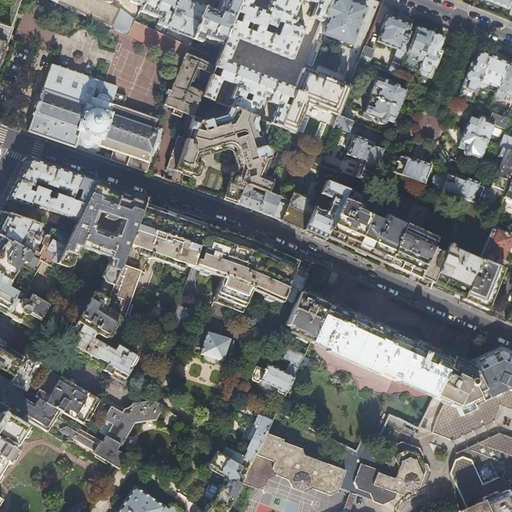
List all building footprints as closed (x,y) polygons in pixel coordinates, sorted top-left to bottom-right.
[(0,0),(0,43),(4,45),(19,0),(0,0)] [(51,0),(111,28),(113,23),(114,28),(130,35),(129,36),(182,60),(171,87),(168,86),(165,94),(168,95),(163,105),(173,110),(171,114),(180,118),(182,113),(193,117),(194,114),(201,97),(210,76),(213,68),(216,60),(154,30),(135,22),(136,21),(122,11),(118,8),(107,3),(100,0),(51,0)] [(143,0),(141,7),(137,17),(136,21),(135,22),(154,30),(156,25),(164,29),(175,0),(143,0)] [(205,7),(188,0),(175,0),(164,29),(179,34),(177,39),(184,42),(186,37),(192,40),(205,7)] [(223,0),(219,12),(205,7),(192,40),(201,43),(203,38),(222,45),(231,21),(235,13),(239,0),(223,0)] [(299,0),(304,0),(315,4),(310,17),(320,22),(328,0),(239,0),(235,13),(241,16),(238,24),(231,21),(222,45),(216,60),(213,68),(219,71),(216,78),(210,76),(201,97),(206,99),(210,101),(212,101),(221,80),(235,85),(230,99),(232,101),(230,108),(251,117),(254,109),(257,110),(262,97),(268,99),(266,102),(275,106),(269,124),(274,126),(279,127),(294,88),(228,61),(237,39),(291,60),(304,28),(294,24),(296,19),(293,18),(299,0)] [(334,0),(328,0),(320,22),(316,32),(351,46),(366,7),(353,2),(347,0),(334,0)] [(485,0),(499,5),(507,8),(510,0),(485,0)] [(125,8),(122,11),(136,21),(137,17),(125,8)] [(402,65),(414,33),(407,31),(409,25),(397,20),(386,15),(379,31),(380,31),(376,41),(397,50),(388,73),(397,76),(402,65)] [(416,27),(414,33),(402,65),(418,71),(432,34),(424,31),(416,27)] [(438,36),(432,34),(418,71),(417,73),(430,79),(440,52),(437,50),(442,38),(438,36)] [(363,48),(358,61),(367,64),(373,51),(363,48)] [(478,84),(489,56),(481,53),(478,52),(473,64),(470,63),(457,95),(471,101),(478,84)] [(497,88),(507,63),(497,59),(489,56),(478,84),(486,87),(487,84),(497,88)] [(367,64),(358,61),(352,77),(367,83),(373,67),(367,64)] [(511,65),(507,63),(497,88),(494,97),(511,104),(511,65)] [(130,168),(152,175),(155,168),(152,166),(153,163),(150,162),(151,158),(150,157),(159,132),(153,130),(156,122),(121,110),(125,98),(114,94),(116,89),(106,85),(107,83),(103,81),(102,83),(51,65),(49,72),(43,90),(42,90),(38,101),(33,115),(31,122),(27,132),(48,139),(130,168)] [(300,74),(294,88),(279,127),(293,133),(300,116),(301,117),(305,106),(304,106),(305,103),(313,106),(313,108),(324,112),(325,111),(337,115),(348,88),(314,75),(312,78),(300,74)] [(381,82),(375,99),(398,108),(403,97),(402,97),(404,93),(398,90),(399,88),(398,85),(395,83),(392,84),(392,83),(390,82),(389,82),(388,83),(388,84),(381,82)] [(199,116),(206,99),(201,97),(194,114),(199,116)] [(398,108),(375,99),(369,116),(374,118),(374,119),(374,120),(375,122),(377,122),(378,121),(379,123),(383,125),(386,123),(386,121),(392,123),(394,118),(395,118),(396,114),(398,108)] [(221,105),(212,101),(210,101),(208,105),(219,109),(221,105)] [(238,170),(236,177),(235,176),(231,178),(223,200),(235,204),(243,184),(251,187),(264,192),(266,192),(271,181),(262,177),(267,162),(266,157),(265,157),(263,149),(255,125),(257,119),(251,117),(230,108),(227,107),(225,112),(222,117),(199,124),(197,123),(198,120),(192,118),(188,132),(193,134),(191,139),(188,141),(185,140),(174,171),(192,177),(194,177),(195,177),(198,165),(198,164),(198,163),(195,162),(197,156),(225,148),(228,148),(230,149),(232,150),(233,152),(238,170)] [(467,122),(463,132),(486,141),(493,125),(503,128),(506,119),(491,113),(488,121),(487,120),(487,119),(486,119),(485,119),(483,119),(482,117),(479,116),(476,117),(475,120),(469,117),(468,120),(467,122)] [(352,121),(337,115),(333,126),(347,132),(352,121)] [(273,142),(279,127),(274,126),(268,141),(273,142)] [(486,141),(463,132),(459,143),(458,148),(463,150),(463,152),(463,155),(467,157),(469,156),(469,157),(471,158),(472,158),(473,158),(474,157),(474,156),(480,158),(486,141)] [(372,176),(376,165),(381,153),(382,150),(377,148),(367,144),(368,141),(353,135),(346,154),(362,161),(358,171),(372,176)] [(511,151),(511,138),(503,135),(501,140),(499,146),(500,147),(511,151)] [(172,176),(174,171),(185,140),(186,139),(177,136),(166,168),(170,169),(168,174),(172,176)] [(511,151),(500,147),(497,156),(501,157),(499,163),(497,162),(495,166),(494,169),(497,170),(494,175),(509,181),(511,173),(511,151)] [(272,165),(276,167),(282,151),(278,150),(272,165)] [(381,153),(376,165),(423,183),(430,165),(420,161),(416,160),(415,163),(409,161),(409,160),(408,158),(404,156),(401,157),(399,157),(396,166),(390,164),(386,155),(381,153)] [(22,169),(16,181),(33,187),(36,181),(66,192),(64,197),(70,199),(81,177),(58,169),(32,160),(25,162),(22,169)] [(316,180),(324,184),(325,183),(332,185),(337,173),(321,167),(316,180)] [(430,186),(441,190),(447,175),(435,173),(430,186)] [(511,173),(509,181),(505,192),(503,197),(511,200),(511,173)] [(453,177),(447,175),(441,190),(476,204),(480,194),(475,192),(478,185),(478,183),(463,177),(462,180),(453,177)] [(505,192),(509,181),(494,175),(490,187),(505,192)] [(86,178),(81,177),(70,199),(64,197),(55,194),(53,199),(47,197),(48,195),(53,197),(54,194),(33,187),(16,181),(12,189),(6,199),(29,207),(30,203),(77,221),(95,181),(86,178)] [(132,198),(129,197),(110,191),(106,189),(105,185),(95,181),(77,221),(74,227),(70,235),(54,269),(64,274),(67,267),(71,266),(73,261),(72,260),(78,246),(79,247),(84,245),(109,255),(110,258),(105,271),(104,271),(102,277),(103,279),(97,293),(107,298),(127,246),(141,208),(145,199),(134,195),(132,198)] [(325,183),(324,184),(319,195),(326,198),(320,211),(313,208),(302,231),(313,236),(323,240),(326,234),(334,217),(342,199),(358,205),(361,196),(351,192),(348,198),(344,196),(346,191),(332,185),(325,183)] [(276,197),(266,192),(264,192),(262,196),(250,191),(251,187),(243,184),(235,204),(267,215),(271,217),(280,221),(289,202),(276,197)] [(483,186),(478,185),(475,192),(480,194),(483,186)] [(280,188),(276,197),(289,202),(280,221),(292,227),(302,231),(313,208),(314,208),(306,205),(308,200),(280,188)] [(342,220),(334,217),(326,234),(340,241),(370,254),(387,262),(412,202),(395,193),(382,222),(355,210),(353,213),(364,218),(359,228),(354,226),(351,231),(345,229),(346,227),(341,224),(342,220)] [(429,210),(412,202),(387,262),(403,269),(420,276),(431,248),(435,237),(420,231),(429,210)] [(174,220),(141,208),(127,246),(107,298),(104,307),(118,316),(123,319),(140,271),(138,270),(145,252),(149,253),(147,258),(149,259),(151,254),(191,268),(204,230),(174,220)] [(0,211),(0,237),(42,262),(54,269),(70,235),(63,232),(0,211)] [(65,224),(63,232),(70,235),(74,227),(65,224)] [(507,249),(511,237),(498,232),(500,227),(493,225),(479,259),(499,267),(505,252),(506,249),(507,249)] [(205,228),(204,230),(191,268),(200,271),(222,279),(213,302),(223,306),(241,313),(251,290),(280,303),(282,299),(285,292),(284,291),(296,265),(275,255),(252,244),(245,242),(236,239),(220,234),(205,228)] [(25,292),(42,262),(0,237),(0,277),(9,283),(18,288),(25,292)] [(448,244),(444,253),(433,282),(447,288),(459,293),(464,295),(478,260),(449,247),(450,245),(448,244)] [(433,282),(444,253),(431,248),(420,276),(427,279),(433,282)] [(479,259),(478,260),(464,295),(462,299),(477,306),(483,309),(488,307),(494,294),(503,269),(499,267),(479,259)] [(297,262),(296,265),(284,291),(285,292),(282,299),(293,304),(298,292),(309,268),(302,265),(297,262)] [(9,283),(0,277),(0,312),(3,314),(15,294),(6,288),(9,283)] [(53,309),(25,292),(18,288),(15,294),(3,314),(15,321),(38,335),(53,309)] [(104,307),(107,298),(97,293),(94,291),(76,323),(95,334),(104,340),(118,316),(104,307)] [(307,296),(298,292),(293,304),(284,326),(311,338),(326,305),(320,302),(307,296)] [(172,319),(188,325),(193,310),(177,305),(172,319)] [(337,310),(326,305),(311,338),(311,340),(391,375),(390,379),(392,380),(411,343),(400,338),(377,328),(354,318),(337,310)] [(91,340),(95,334),(76,323),(63,344),(61,348),(117,380),(122,383),(136,359),(133,357),(116,347),(112,353),(98,345),(100,341),(97,339),(94,340),(93,342),(91,340)] [(193,352),(226,364),(232,345),(233,341),(200,330),(193,352)] [(146,333),(133,357),(136,359),(147,366),(151,358),(158,341),(146,333)] [(158,341),(151,358),(160,361),(167,346),(162,344),(163,344),(158,341)] [(418,346),(411,343),(392,380),(395,381),(397,378),(434,394),(450,360),(440,356),(418,346)] [(0,370),(11,377),(22,357),(0,344),(0,370)] [(491,422),(498,403),(511,408),(511,352),(499,347),(488,352),(465,363),(457,359),(452,357),(450,360),(434,394),(432,398),(444,403),(438,414),(431,433),(450,440),(491,422)] [(292,362),(299,365),(304,355),(287,348),(283,358),(292,362)] [(22,357),(11,377),(8,383),(22,392),(36,365),(31,362),(22,357)] [(278,392),(284,395),(299,365),(292,362),(287,374),(267,365),(264,370),(256,367),(251,376),(253,377),(252,379),(252,381),(257,383),(259,382),(260,381),(278,389),(277,391),(278,392)] [(37,399),(58,412),(80,425),(82,421),(86,423),(97,402),(81,392),(52,375),(47,372),(33,397),(37,399)] [(0,378),(0,403),(8,408),(5,414),(25,426),(28,420),(46,432),(102,470),(106,465),(116,472),(125,458),(114,452),(117,447),(103,438),(100,444),(98,443),(55,417),(58,412),(37,399),(33,406),(19,398),(22,392),(8,383),(0,378)] [(103,438),(117,447),(119,448),(132,425),(153,421),(161,407),(152,403),(132,403),(130,406),(127,407),(124,409),(123,409),(121,412),(116,410),(110,406),(101,421),(110,426),(103,438)] [(251,442),(244,456),(243,456),(242,458),(226,449),(223,456),(241,469),(246,472),(253,458),(265,433),(274,416),(262,410),(258,410),(256,415),(257,417),(254,425),(258,427),(251,442)] [(0,501),(1,499),(0,498),(0,469),(4,462),(9,465),(10,462),(13,457),(17,452),(13,450),(27,427),(25,426),(5,414),(3,412),(0,416),(0,501)] [(251,442),(258,427),(254,425),(251,424),(244,439),(251,442)] [(321,455),(314,459),(302,454),(300,449),(281,442),(282,439),(265,433),(253,458),(246,472),(243,479),(241,483),(256,488),(264,484),(266,478),(274,474),(286,479),(291,487),(301,491),(310,488),(328,495),(335,492),(341,477),(352,482),(355,489),(358,490),(368,494),(371,501),(371,502),(374,503),(379,505),(387,502),(393,500),(395,494),(401,496),(403,491),(409,493),(415,491),(424,487),(429,472),(425,465),(419,462),(421,456),(418,449),(400,442),(391,445),(385,462),(370,456),(373,447),(360,441),(355,452),(345,447),(338,462),(321,455)] [(511,511),(511,439),(497,434),(491,437),(457,452),(448,475),(465,511),(511,511)] [(238,475),(241,469),(223,456),(216,452),(208,465),(215,470),(225,477),(225,483),(223,487),(220,486),(211,505),(214,508),(219,511),(221,508),(227,511),(241,483),(243,479),(238,475)] [(179,511),(170,506),(168,510),(134,487),(117,511),(179,511)]
